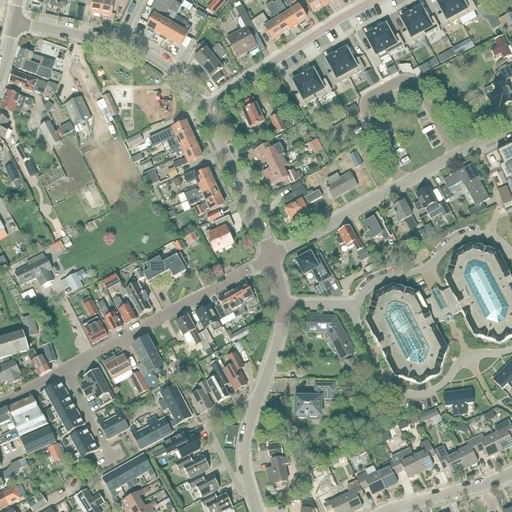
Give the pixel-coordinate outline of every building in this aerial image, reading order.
[(103,1),(104,2),(104,0),(84,0),(85,0),(93,2),(91,14),(100,16),(103,1)] [(120,0),(105,0),(105,2),(104,2),(103,1),(100,16),(111,18),(114,4),(114,3),(114,0),(119,0),(120,0)] [(162,20),(170,7),(157,0),(156,0),(151,10),(156,13),(155,16),(154,15),(147,27),(149,28),(147,31),(152,34),(154,31),(155,32),(162,20)] [(221,0),(215,0),(207,10),(211,13),(214,16),(225,4),(221,0)] [(298,24),(290,13),(286,15),(284,11),(286,10),(279,0),(273,4),(289,30),(298,24)] [(298,7),(297,8),(294,4),(300,1),(299,0),(289,0),(290,0),(284,4),(290,13),(298,24),(299,23),(300,25),(301,25),(305,23),(305,22),(304,20),(306,19),(298,7)] [(305,0),(315,14),(323,9),(317,0),(305,0)] [(328,0),(317,0),(323,9),(331,3),(328,0)] [(440,0),(436,2),(443,14),(437,17),(443,28),(459,19),(448,0),(440,0)] [(448,0),(459,19),(476,10),(470,0),(468,0),(463,3),(461,0),(448,0)] [(182,6),(175,2),(169,13),(171,15),(166,22),(162,20),(155,32),(160,35),(159,38),(162,40),(176,16),(177,15),(182,6)] [(185,2),(182,6),(190,11),(193,6),(185,2)] [(273,4),(272,3),(265,7),(271,15),(269,16),(274,23),(281,35),(289,30),(273,4)] [(245,28),(226,38),(237,58),(257,47),(252,38),(258,35),(241,5),(235,9),(245,28)] [(412,13),(411,14),(424,37),(439,29),(433,18),(428,21),(421,9),(413,13),(412,14),(412,13)] [(491,10),(484,13),(493,30),(500,26),(491,10)] [(507,28),(511,25),(511,13),(503,18),(507,28)] [(410,15),(401,20),(408,32),(402,35),(408,46),(424,37),(411,14),(410,14),(410,15)] [(282,35),(281,35),(274,23),(270,25),(263,15),(254,20),(251,22),(258,33),(265,29),(273,41),(282,35)] [(184,21),(176,16),(162,40),(165,42),(167,39),(172,42),(184,21)] [(188,35),(187,34),(191,28),(187,25),(188,23),(184,21),(172,42),(181,47),(188,35)] [(376,31),(375,31),(386,51),(389,55),(404,47),(398,35),(392,38),(386,26),(377,31),(376,31)] [(375,32),(366,37),(373,49),(367,52),(376,69),(382,65),(379,60),(389,55),(386,51),(375,31),(375,32)] [(346,32),(341,34),(345,42),(350,40),(346,32)] [(501,54),(503,59),(504,59),(511,56),(503,37),(495,41),(497,46),(492,48),(496,56),(501,54)] [(470,40),(464,43),(468,51),(474,47),(470,40)] [(212,55),(207,49),(209,48),(204,42),(195,49),(200,55),(194,60),(202,70),(215,59),(225,51),(219,45),(212,50),(215,53),(212,55)] [(458,46),(453,49),(458,58),(463,55),(462,54),(458,46)] [(337,54),(336,55),(349,78),(364,70),(358,59),(353,62),(346,50),(339,54),(337,55),(337,54)] [(218,62),(228,54),(225,51),(215,59),(202,70),(210,79),(223,69),(218,62)] [(44,59),(43,61),(32,57),(33,56),(20,52),(17,61),(39,68),(52,73),(55,63),(44,59)] [(335,56),(326,61),(333,73),(327,76),(333,87),(349,78),(336,55),(335,55),(335,56)] [(444,55),(437,59),(440,65),(447,61),(444,55)] [(49,80),(52,73),(39,68),(17,61),(14,70),(36,77),(49,80)] [(279,65),(282,74),(287,72),(284,63),(279,65)] [(510,79),(511,78),(511,65),(506,68),(505,66),(499,69),(499,71),(498,72),(503,82),(510,79)] [(418,68),(412,71),(413,74),(414,75),(417,77),(421,75),(418,68)] [(304,76),(303,76),(316,100),(331,92),(325,81),(320,84),(313,71),(305,76),(304,76)] [(47,85),(34,80),(13,73),(9,84),(32,93),(33,92),(43,96),(47,85)] [(302,77),(293,82),(300,94),(294,97),(301,109),(316,100),(303,76),(302,77)] [(494,96),(489,98),(494,109),(500,107),(500,108),(511,102),(511,98),(504,82),(491,89),(494,96)] [(4,98),(0,108),(0,109),(19,117),(26,100),(19,98),(6,92),(4,97),(4,98)] [(118,114),(115,108),(109,95),(102,98),(112,117),(118,114)] [(91,120),(84,105),(81,98),(73,102),(83,124),(91,120)] [(263,111),(259,112),(256,106),(253,100),(245,103),(247,110),(242,112),(250,130),(264,123),(261,116),(265,114),(263,111)] [(75,128),(83,124),(73,102),(65,106),(75,128)] [(283,125),(279,116),(270,120),(277,135),(286,131),(285,129),(283,125)] [(0,118),(0,137),(0,138),(5,140),(10,130),(9,128),(6,126),(8,123),(0,118)] [(173,129),(149,140),(153,149),(167,143),(173,140),(189,132),(185,122),(172,128),(173,129)] [(60,144),(58,140),(54,132),(49,123),(39,128),(50,149),(60,144)] [(54,132),(58,140),(63,138),(59,130),(54,132)] [(193,140),(196,139),(194,136),(192,137),(189,132),(173,140),(167,143),(171,151),(193,140)] [(142,141),(140,135),(125,142),(128,148),(142,141)] [(198,142),(196,139),(193,140),(171,151),(168,152),(170,156),(182,151),(184,155),(197,149),(195,144),(198,142)] [(316,141),(308,146),(314,155),(322,151),(316,141)] [(263,147),(253,152),(257,162),(264,159),(267,164),(285,155),(284,152),(283,153),(280,146),(273,149),(271,144),(263,147)] [(15,148),(23,163),(30,160),(22,145),(15,148)] [(510,146),(497,152),(503,165),(499,167),(506,182),(510,180),(511,184),(511,145),(510,146)] [(201,158),(197,149),(184,155),(186,159),(183,161),(182,160),(172,164),(175,170),(201,158)] [(356,170),(363,166),(356,154),(350,157),(356,170)] [(134,164),(136,163),(143,160),(141,155),(131,159),(134,164)] [(287,159),(286,155),(285,155),(267,164),(269,170),(262,173),(264,178),(283,169),(289,166),(286,159),(287,159)] [(152,167),(149,161),(139,166),(142,172),(152,167)] [(4,169),(11,184),(21,179),(14,164),(4,169)] [(453,198),(448,190),(461,183),(475,208),(467,212),(471,218),(485,211),(482,205),(489,201),(480,184),(482,182),(472,165),(442,181),(445,187),(439,190),(445,202),(453,198)] [(162,172),(165,178),(173,174),(170,168),(162,172)] [(211,180),(207,171),(203,172),(201,168),(182,177),(187,186),(197,182),(199,186),(211,180)] [(294,174),(293,171),(285,174),(283,169),(264,178),(266,181),(267,180),(271,187),(285,180),(287,186),(297,181),(297,180),(296,177),(294,174)] [(160,183),(153,170),(143,175),(149,188),(160,183)] [(357,188),(350,173),(339,179),(337,175),(327,180),(329,184),(326,186),(333,200),(357,188)] [(186,202),(215,188),(211,180),(199,186),(200,190),(196,192),(195,190),(183,196),(186,202)] [(161,186),(154,189),(157,195),(163,192),(161,186)] [(511,201),(506,187),(497,191),(503,206),(511,202),(511,201)] [(219,198),(215,189),(215,188),(186,202),(189,208),(199,203),(199,202),(205,199),(207,204),(219,198)] [(322,198),(318,191),(308,197),(304,188),(283,199),(287,208),(284,210),(291,223),(308,214),(305,207),(322,198)] [(420,202),(414,206),(419,215),(425,211),(427,215),(430,219),(441,213),(443,217),(449,214),(443,204),(438,207),(428,189),(416,195),(420,202)] [(178,193),(172,195),(180,212),(186,209),(178,193)] [(194,209),(195,210),(198,217),(204,214),(203,212),(209,209),(210,213),(224,206),(219,198),(207,204),(194,209)] [(412,216),(404,202),(392,209),(395,214),(394,215),(398,224),(405,220),(411,231),(416,227),(411,217),(412,216)] [(169,221),(176,218),(173,211),(166,215),(169,221)] [(220,218),(218,212),(207,217),(209,223),(220,218)] [(372,241),(371,240),(381,235),(384,240),(389,237),(376,214),(371,217),(372,219),(364,224),(367,231),(366,231),(367,233),(365,235),(369,242),(372,241)] [(233,229),(228,217),(214,223),(218,232),(213,234),(211,231),(205,233),(214,254),(233,246),(226,232),(233,229)] [(337,239),(336,241),(338,244),(340,245),(344,243),(346,247),(347,249),(353,246),(357,253),(363,249),(358,240),(357,241),(349,227),(338,233),(341,237),(337,239)] [(431,228),(426,230),(430,237),(435,234),(431,228)] [(419,232),(424,242),(430,239),(424,229),(419,232)] [(180,237),(184,245),(193,240),(189,232),(180,237)] [(50,242),(54,251),(66,245),(63,237),(50,242)] [(177,253),(185,249),(181,241),(173,245),(177,253)] [(397,258),(404,254),(399,244),(392,247),(397,258)] [(493,252),(477,247),(476,246),(476,247),(472,245),(456,254),(453,255),(452,259),(446,277),(445,281),(446,283),(450,290),(423,304),(418,295),(392,287),(390,288),(376,295),(374,297),(372,301),(367,318),(365,322),(367,324),(367,325),(371,332),(374,338),(374,339),(378,347),(379,347),(381,352),(381,353),(386,361),(389,368),(393,375),(398,379),(415,385),(416,384),(420,386),(422,384),(422,385),(436,377),(439,376),(440,372),(446,355),(445,354),(447,350),(445,348),(446,348),(442,340),(441,340),(438,334),(434,326),(461,312),(465,320),(468,326),(472,334),(473,334),(474,336),(478,338),(495,343),(499,345),(502,343),(511,338),(511,282),(510,279),(511,279),(498,253),(494,252),(493,252)] [(361,261),(370,257),(365,248),(357,253),(361,261)] [(296,262),(304,276),(312,271),(319,284),(331,277),(319,256),(313,260),(310,254),(296,262)] [(47,286),(46,285),(54,282),(50,272),(52,271),(46,258),(45,259),(43,255),(32,260),(35,266),(31,268),(30,266),(14,274),(21,287),(36,280),(40,289),(47,286)] [(183,268),(186,266),(180,255),(162,265),(159,259),(146,266),(149,272),(144,275),(149,285),(155,282),(154,280),(169,272),(173,279),(186,272),(183,268)] [(377,270),(374,264),(365,270),(367,274),(377,270)] [(138,282),(140,281),(144,279),(139,270),(134,273),(138,282)] [(83,288),(76,274),(66,279),(70,287),(73,294),(83,288)] [(115,275),(100,282),(104,290),(118,282),(115,275)] [(66,279),(60,282),(64,289),(70,287),(66,279)] [(142,314),(149,311),(150,312),(152,310),(143,294),(144,294),(138,283),(124,290),(131,303),(132,302),(140,317),(142,315),(142,314)] [(242,309),(256,301),(247,285),(240,289),(240,288),(228,295),(240,317),(245,315),(242,309)] [(314,290),(318,296),(329,296),(323,285),(314,290)] [(28,290),(16,293),(19,301),(31,297),(28,290)] [(115,291),(110,295),(113,300),(118,297),(115,291)] [(235,320),(240,317),(228,295),(217,301),(220,306),(214,309),(221,321),(232,314),(235,320)] [(130,306),(124,309),(122,304),(119,298),(113,301),(117,307),(118,307),(120,311),(119,312),(126,326),(137,320),(130,306)] [(91,318),(99,314),(92,302),(85,306),(91,318)] [(115,314),(111,317),(107,312),(108,312),(103,302),(97,305),(105,320),(105,321),(103,322),(109,332),(111,331),(112,333),(123,327),(115,314)] [(200,310),(196,312),(205,330),(210,327),(211,326),(214,333),(221,329),(209,307),(201,311),(200,310)] [(336,353),(340,361),(353,354),(334,318),(315,318),(315,315),(307,315),(307,333),(325,333),(328,339),(326,340),(334,354),(336,353)] [(187,317),(176,323),(188,344),(193,341),(196,345),(200,343),(205,352),(205,351),(208,357),(213,354),(210,348),(209,345),(202,333),(197,336),(187,317)] [(26,339),(28,338),(37,335),(32,318),(22,321),(26,333),(24,334),(24,333),(0,339),(0,360),(29,352),(26,339)] [(107,337),(97,318),(82,326),(92,345),(107,337)] [(255,322),(246,327),(250,334),(258,329),(255,322)] [(178,357),(186,353),(182,345),(178,347),(168,328),(155,335),(166,356),(175,351),(178,357)] [(202,333),(209,345),(213,343),(207,331),(202,333)] [(235,333),(229,337),(232,343),(239,339),(235,333)] [(162,374),(159,368),(162,367),(147,339),(132,347),(142,365),(138,367),(143,377),(150,389),(159,384),(156,377),(162,374)] [(49,364),(57,362),(51,344),(43,347),(49,364)] [(51,372),(43,356),(36,361),(35,358),(36,357),(33,350),(27,354),(39,378),(51,372)] [(243,369),(235,354),(226,359),(231,367),(223,371),(234,393),(246,386),(238,371),(243,369)] [(114,356),(102,363),(104,367),(112,381),(113,380),(122,375),(131,370),(123,356),(116,360),(114,356)] [(14,362),(10,363),(9,358),(0,360),(0,363),(0,365),(0,383),(7,381),(9,385),(19,381),(21,380),(19,376),(21,375),(14,362)] [(210,366),(214,372),(213,372),(216,378),(206,383),(217,404),(229,397),(224,387),(229,384),(217,362),(216,362),(210,366)] [(511,362),(502,372),(511,381),(511,362)] [(355,365),(349,368),(352,375),(359,371),(355,365)] [(89,384),(80,389),(85,398),(93,394),(100,408),(114,401),(98,371),(85,378),(89,384)] [(184,372),(176,376),(179,381),(186,377),(184,372)] [(511,391),(511,381),(502,372),(492,382),(502,392),(507,387),(511,391)] [(139,373),(129,378),(139,395),(148,389),(139,373)] [(200,392),(191,397),(201,415),(207,412),(206,411),(212,408),(205,395),(210,392),(205,382),(197,386),(200,392)] [(50,403),(67,394),(61,383),(39,395),(40,397),(37,398),(40,404),(43,403),(42,401),(47,398),(50,403)] [(297,398),(296,398),(296,403),(295,405),(293,405),(293,414),(295,414),(295,416),(296,416),(296,417),(298,417),(298,419),(307,419),(307,416),(321,417),(321,416),(320,416),(320,414),(321,414),(321,409),(320,409),(320,408),(322,408),(323,407),(322,407),(322,400),(332,400),(333,393),(334,384),(333,384),(333,385),(317,385),(317,384),(316,384),(315,395),(301,395),(301,396),(301,398),(297,398)] [(160,407),(180,397),(175,386),(160,394),(163,400),(158,403),(160,407)] [(457,394),(460,417),(467,416),(465,407),(473,405),(471,392),(457,394)] [(48,418),(72,405),(67,394),(50,403),(53,408),(45,413),(48,418)] [(453,418),(460,417),(457,394),(443,396),(444,409),(452,408),(453,418)] [(171,415),(186,407),(180,397),(160,407),(163,412),(168,409),(171,415)] [(0,446),(47,425),(37,407),(33,400),(32,398),(0,411),(0,446)] [(62,424),(78,415),(72,405),(48,418),(51,423),(59,419),(62,424)] [(169,424),(172,429),(192,418),(186,407),(171,415),(174,421),(169,424)] [(128,430),(127,427),(118,410),(113,412),(116,417),(110,421),(118,435),(128,430)] [(482,421),(489,419),(488,412),(480,414),(482,421)] [(427,414),(418,418),(420,424),(429,420),(427,414)] [(65,429),(57,434),(59,439),(84,426),(78,415),(62,424),(65,429)] [(151,420),(161,440),(172,434),(164,419),(158,423),(155,418),(151,420)] [(118,435),(110,421),(104,424),(101,419),(96,421),(107,441),(118,435)] [(151,446),(161,440),(151,420),(146,423),(149,427),(143,431),(151,446)] [(493,436),(492,436),(501,453),(511,447),(511,444),(509,439),(511,437),(511,425),(510,427),(508,422),(494,429),(497,434),(493,436)] [(86,429),(62,443),(65,449),(73,444),(75,449),(92,440),(86,429)] [(151,446),(143,431),(137,434),(134,429),(130,431),(140,451),(151,446)] [(26,456),(55,444),(49,430),(20,442),(26,456)] [(381,436),(385,443),(390,440),(387,433),(381,436)] [(162,447),(159,449),(162,455),(165,454),(166,455),(176,450),(181,459),(199,450),(192,438),(186,441),(183,436),(162,447)] [(492,436),(485,440),(483,436),(473,441),(479,453),(484,451),(488,459),(501,453),(492,436)] [(383,443),(380,437),(373,440),(376,446),(383,443)] [(78,454),(71,458),(74,464),(98,451),(92,440),(75,449),(78,454)] [(329,446),(328,446),(329,449),(331,449),(338,445),(336,441),(329,445),(329,446)] [(428,441),(419,445),(423,452),(412,457),(420,474),(433,468),(426,454),(433,451),(428,441)] [(473,456),(479,453),(473,441),(467,443),(469,447),(457,453),(465,470),(477,464),(473,456)] [(54,463),(64,459),(58,445),(48,449),(54,463)] [(145,451),(149,460),(160,454),(156,446),(145,451)] [(271,458),(283,456),(281,446),(269,448),(271,458)] [(356,449),(359,456),(365,454),(362,447),(356,449)] [(444,447),(435,452),(439,461),(444,471),(449,468),(452,476),(465,470),(457,453),(448,457),(444,447)] [(157,479),(154,475),(143,456),(133,462),(141,476),(147,473),(150,478),(152,482),(157,479)] [(209,470),(202,457),(191,463),(189,458),(174,465),(177,471),(182,469),(188,480),(209,470)] [(408,480),(420,474),(412,457),(399,463),(397,459),(392,462),(398,475),(404,472),(408,480)] [(269,487),(271,486),(286,483),(283,468),(288,467),(287,459),(271,462),(272,470),(266,471),(269,487)] [(8,469),(7,470),(9,473),(10,474),(20,469),(17,462),(9,466),(9,467),(8,469)] [(135,480),(141,476),(133,462),(122,468),(133,487),(138,484),(135,480)] [(393,477),(398,475),(392,462),(386,464),(388,468),(376,474),(384,492),(397,486),(393,477)] [(129,490),(133,487),(122,468),(112,474),(120,488),(126,485),(129,490)] [(114,491),(120,488),(112,474),(102,480),(113,499),(117,496),(114,491)] [(372,498),(384,492),(376,474),(364,480),(362,476),(356,479),(357,481),(362,492),(368,489),(372,498)] [(219,490),(212,477),(203,481),(200,476),(186,483),(189,490),(195,487),(201,499),(219,490)] [(310,491),(317,487),(312,479),(306,482),(310,491)] [(350,493),(341,498),(347,511),(356,511),(362,509),(358,501),(363,499),(361,494),(363,493),(362,492),(357,481),(347,486),(347,487),(350,493)] [(21,501),(19,497),(15,488),(2,494),(8,507),(11,505),(12,506),(14,505),(15,503),(21,501)] [(124,511),(126,511),(142,503),(139,498),(144,495),(142,491),(122,502),(125,509),(123,510),(124,511)] [(98,511),(97,509),(105,504),(99,495),(91,500),(86,492),(77,497),(85,511),(98,511)] [(0,510),(8,507),(2,494),(0,495),(0,510)] [(222,511),(232,507),(225,494),(216,499),(214,495),(199,502),(203,508),(205,507),(207,511),(222,511)] [(34,511),(46,505),(43,499),(42,497),(27,506),(31,511),(34,511)] [(347,511),(341,498),(329,504),(327,500),(321,502),(325,511),(347,511)] [(152,509),(150,505),(145,508),(142,503),(126,511),(146,511),(152,509)]
